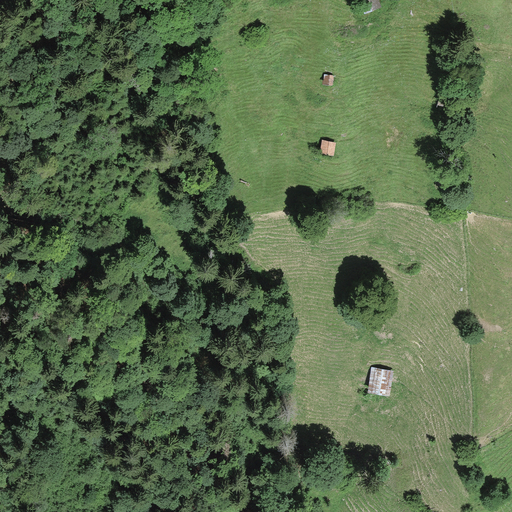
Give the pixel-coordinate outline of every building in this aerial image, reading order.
[(357,0),(364,13),(380,5),(377,0),(357,0)] [(334,75),(323,73),(321,83),(332,85),(334,75)] [(441,85),(437,102),(457,106),(461,90),(441,85)] [(335,141),(321,139),(318,151),(333,154),(335,141)] [(390,393),(393,370),(371,367),(367,390),(390,393)] [(90,475),(79,471),(75,480),(86,485),(90,475)]
